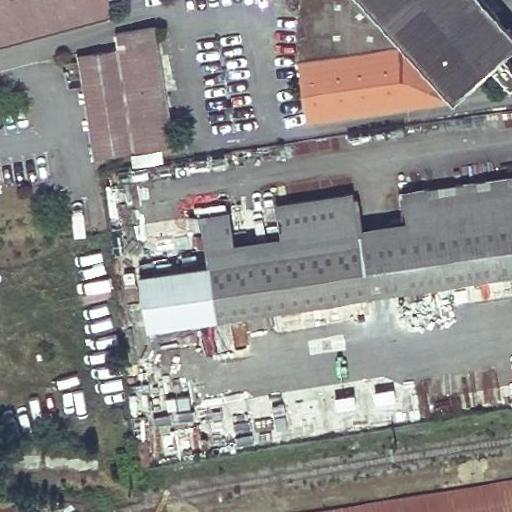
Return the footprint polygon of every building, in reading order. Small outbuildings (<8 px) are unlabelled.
[(103,14),(112,11),(109,0),(0,0),(0,41),(54,27),(103,14)] [(511,67),(500,54),(511,43),(511,32),(482,0),(109,0),(112,11),(121,9),(118,0),(301,0),(297,57),(307,120),(309,120),(447,104),(450,97),(453,97),(490,62),(511,85),(511,83),(511,67)] [(78,57),(85,106),(93,156),(97,156),(172,143),(154,27),(115,33),(118,50),(78,57)] [(208,261),(140,271),(148,327),(368,292),(396,288),(456,278),(511,270),(511,176),(405,191),(410,232),(362,239),(357,198),(353,198),(352,192),(276,203),(283,250),(235,257),(228,210),(201,214),(208,261)] [(511,511),(511,493),(397,511),(511,511)]
